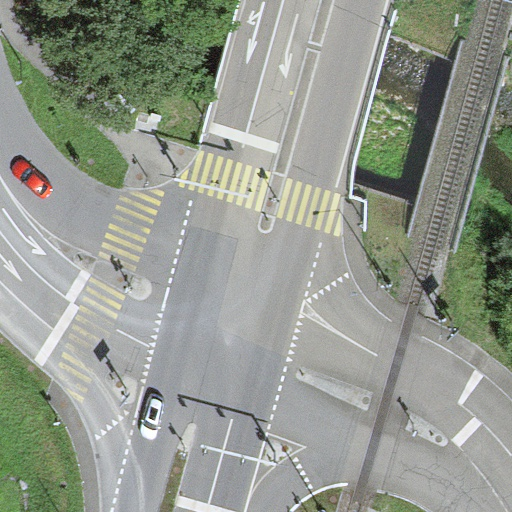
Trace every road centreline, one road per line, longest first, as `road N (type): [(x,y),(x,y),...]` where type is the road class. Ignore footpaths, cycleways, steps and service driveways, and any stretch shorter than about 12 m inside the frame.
road 1 (primary): [(272,339),(363,0)]
road 2 (primary): [(283,0),(195,307)]
road 3 (residential): [(272,339),(451,436),(511,501)]
road 4 (unclassified): [(0,175),(52,240),(110,275),(195,307)]
road 5 (primary): [(195,307),(138,511)]
road 6 (primary): [(225,511),(272,339)]
